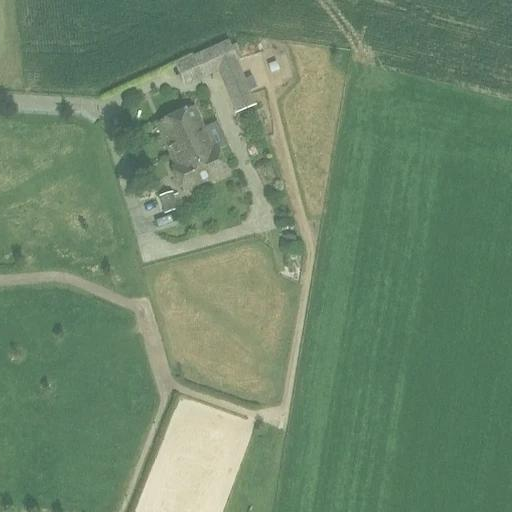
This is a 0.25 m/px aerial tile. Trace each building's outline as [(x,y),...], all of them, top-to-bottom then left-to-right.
[(206,75),(237,61),(230,46),(199,59),(200,60),(187,65),(193,80),(205,73),(206,75)] [(188,144),(207,136),(193,106),(155,124),(171,159),(191,150),(188,144)] [(191,150),(171,159),(175,167),(172,169),(183,193),(228,172),(217,148),(214,150),(207,136),(188,144),(191,150)] [(177,209),(172,192),(159,196),(165,213),(177,209)] [(232,350),(221,388),(264,401),(275,362),(232,350)]
